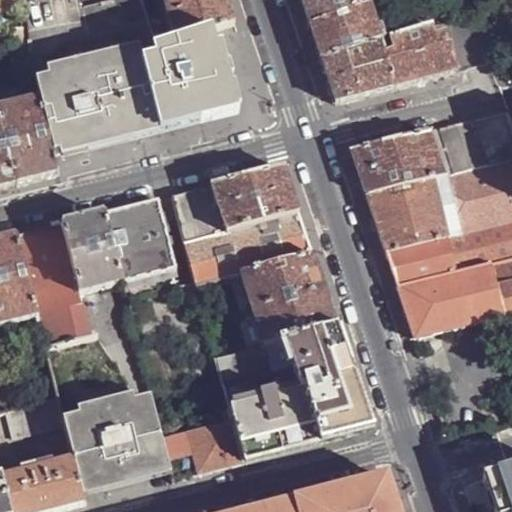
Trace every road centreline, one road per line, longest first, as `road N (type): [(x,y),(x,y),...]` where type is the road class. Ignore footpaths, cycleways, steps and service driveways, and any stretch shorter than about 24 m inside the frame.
road 1 (residential): [(414,443),(309,135)]
road 2 (residential): [(309,135),(0,212)]
road 3 (residential): [(156,511),(414,443)]
road 4 (residential): [(503,100),(459,101),(309,135)]
road 5 (residential): [(309,135),(266,0)]
